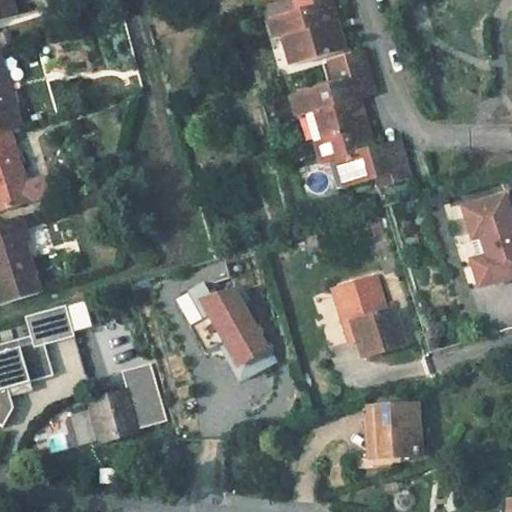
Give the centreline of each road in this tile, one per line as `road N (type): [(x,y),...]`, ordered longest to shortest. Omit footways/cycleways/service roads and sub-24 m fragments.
road 1 (residential): [(0,483),(77,500),(239,511)]
road 2 (residential): [(511,138),(426,132),(402,105),(371,0)]
